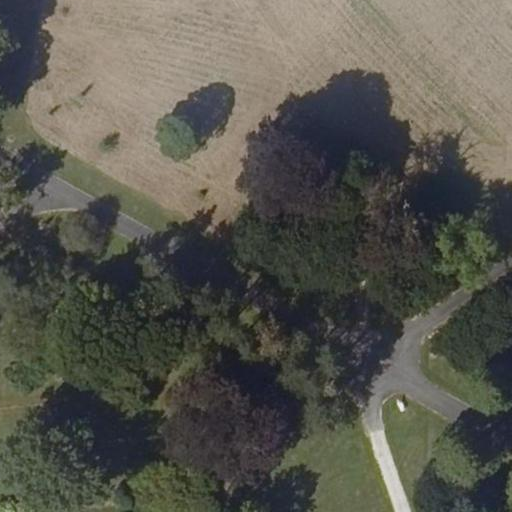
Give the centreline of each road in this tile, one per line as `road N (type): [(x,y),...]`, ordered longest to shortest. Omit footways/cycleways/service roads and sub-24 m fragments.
road 1 (track): [(352,351),(0,154)]
road 2 (track): [(511,438),(352,351)]
road 3 (track): [(378,365),(511,259)]
road 4 (track): [(352,351),(406,511)]
